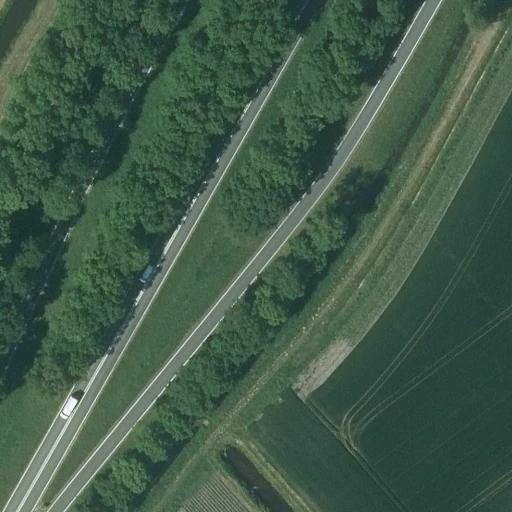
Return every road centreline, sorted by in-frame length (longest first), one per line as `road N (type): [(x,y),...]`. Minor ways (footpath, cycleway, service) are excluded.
road 1 (trunk): [(58,511),(324,183),(430,0)]
road 2 (track): [(506,0),(386,229),(152,511)]
road 3 (trunk): [(22,511),(312,0)]
road 4 (trunk): [(178,0),(57,205),(0,340)]
